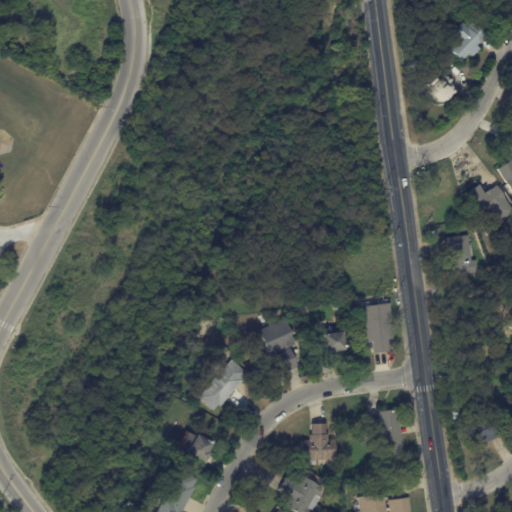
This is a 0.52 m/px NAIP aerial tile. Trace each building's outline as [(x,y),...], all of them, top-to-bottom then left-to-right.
[(488,38),(478,48),(481,51),(474,59),(470,56),(462,65),(448,52),(458,41),(453,37),(464,25),(470,30),(474,25),(488,38)] [(422,90),(437,106),(453,90),(438,74),(422,90)] [(511,190),(497,170),(511,159),(511,190)] [(500,189),(511,207),(511,213),(499,222),(489,228),(466,194),(479,185),(485,194),(497,186),(500,189)] [(468,236),(472,261),(477,260),(479,272),(451,277),(444,239),(468,235),(468,236)] [(386,353),(373,354),(372,342),(366,343),(362,307),(389,304),(393,339),(388,340),(389,353),(386,353)] [(287,323),(297,346),(269,357),(258,332),(286,320),(287,323)] [(331,355),(325,356),(323,336),(343,333),(344,346),(346,346),(346,350),(345,350),(345,351),(335,353),(336,355),(331,355)] [(291,349),(299,367),(284,373),(276,355),(291,349)] [(236,390),(221,407),(219,406),(214,411),(199,398),(232,361),(247,374),(242,380),(243,381),(236,390)] [(466,368),(472,377),(466,380),(461,371),(466,368)] [(400,428),(404,455),(384,457),(383,448),(381,448),(378,429),(372,430),(371,421),(378,420),(377,413),(398,410),(400,428)] [(501,436),(474,448),(466,430),(495,417),(503,435),(501,436)] [(327,463),(326,463),(326,461),(311,461),(311,464),(301,464),(301,441),(308,441),(308,435),(310,435),(310,425),(325,425),(326,435),(328,435),(328,440),(336,440),(336,463),(327,463)] [(204,441),(208,443),(208,442),(211,444),(210,444),(214,446),(204,464),(186,455),(196,437),(204,441)] [(191,461),(201,467),(198,471),(194,469),(193,469),(190,468),(190,467),(184,463),(187,458),(191,461)] [(190,498),(182,511),(157,511),(179,472),(196,481),(193,488),(195,489),(190,498)] [(278,491),(285,479),(294,483),(296,481),(300,483),(303,477),(324,488),(319,497),(321,498),(314,511),(311,511),(310,511),(294,511),(287,508),(290,501),(285,499),(286,497),(278,492),(278,491)] [(385,497),(386,511),(360,511),(359,499),(385,496),(385,497)] [(390,511),(389,501),(409,499),(410,511),(390,511)]
